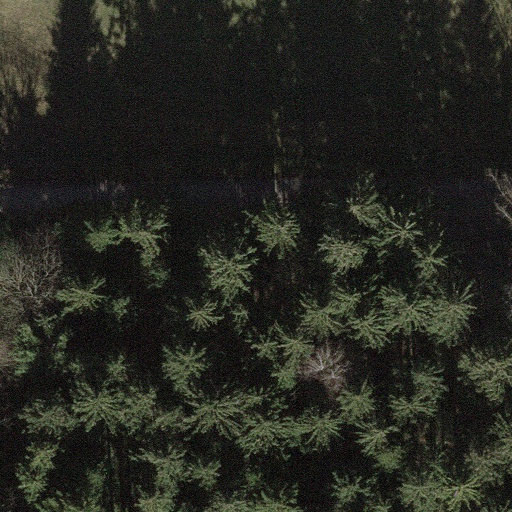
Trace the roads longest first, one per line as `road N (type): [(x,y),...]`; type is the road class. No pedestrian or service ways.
road 1 (track): [(0,199),(412,199)]
road 2 (track): [(412,199),(511,285)]
